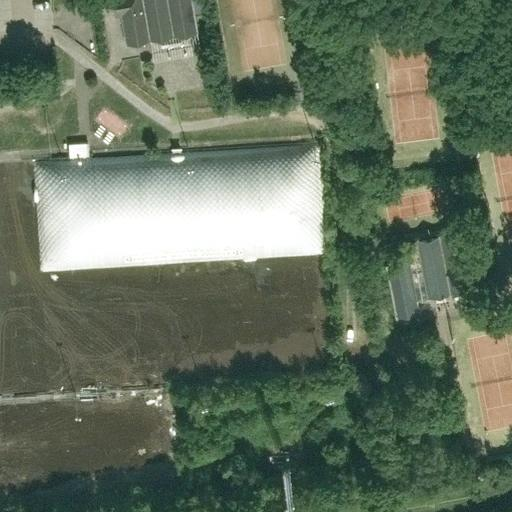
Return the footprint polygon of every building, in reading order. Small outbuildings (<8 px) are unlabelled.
[(197,30),(191,0),(111,0),(114,15),(120,14),(125,43),(197,30)] [(177,84),(178,73),(164,72),(164,84),(177,84)] [(44,98),(42,81),(0,86),(2,102),(44,98)] [(88,141),(68,142),(69,156),(89,154),(88,141)] [(170,153),(34,162),(40,271),(326,252),(320,144),(183,152),(180,152),(180,151),(180,149),(180,146),(172,146),(172,150),(172,152),(170,153)] [(472,288),(464,249),(460,230),(404,241),(407,260),(386,265),(396,316),(417,312),(418,316),(419,315),(416,299),(472,288)] [(465,406),(458,373),(439,379),(444,407),(465,406)]
